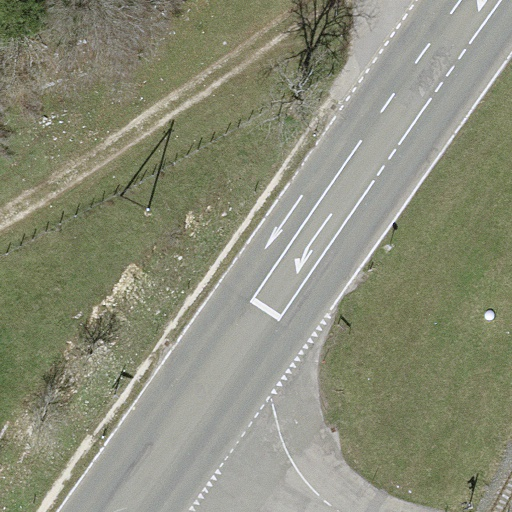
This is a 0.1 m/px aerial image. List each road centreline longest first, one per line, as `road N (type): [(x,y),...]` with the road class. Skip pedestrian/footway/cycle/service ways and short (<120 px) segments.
road 1 (primary): [(187,448),(501,0)]
road 2 (track): [(0,226),(328,0)]
road 3 (track): [(385,156),(370,0)]
